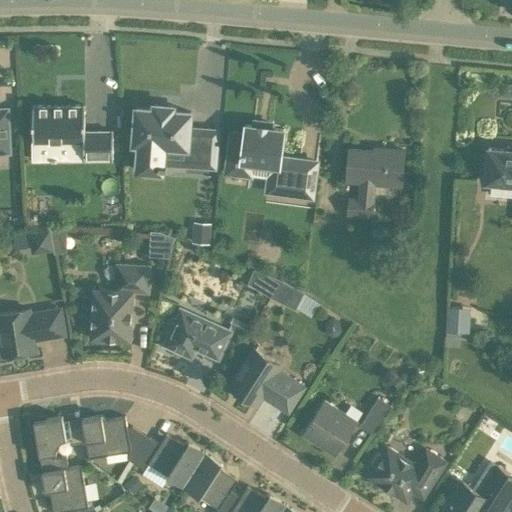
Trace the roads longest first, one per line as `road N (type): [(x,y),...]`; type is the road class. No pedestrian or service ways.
road 1 (tertiary): [(0,4),(100,2),(511,38)]
road 2 (residential): [(354,511),(167,393),(107,378),(0,394)]
